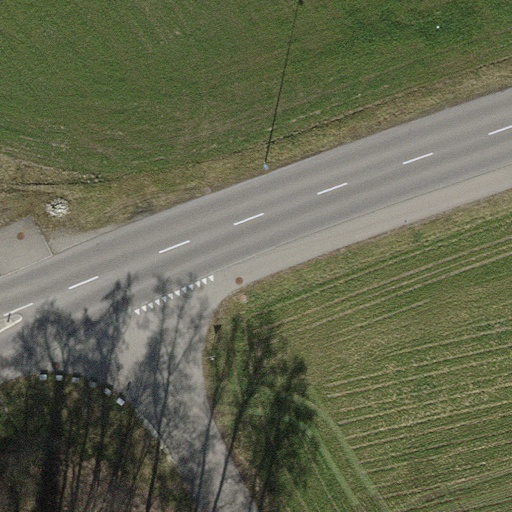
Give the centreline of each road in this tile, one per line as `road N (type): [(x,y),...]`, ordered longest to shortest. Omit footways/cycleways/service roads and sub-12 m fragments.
road 1 (unclassified): [(0,325),(94,276),(511,119)]
road 2 (track): [(94,276),(235,511)]
